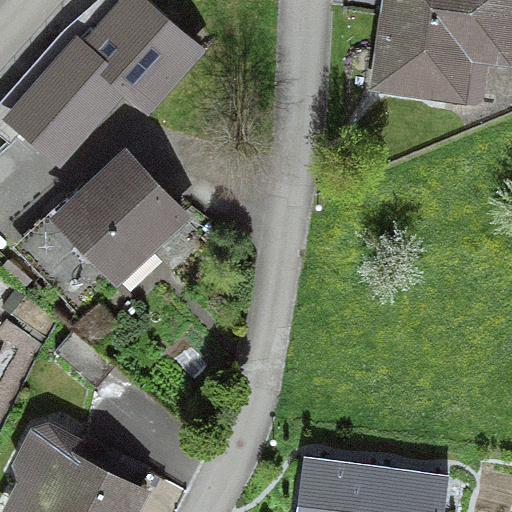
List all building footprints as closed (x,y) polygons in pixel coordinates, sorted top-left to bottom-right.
[(8,117),(60,162),(125,89),(148,109),(201,50),(144,0),(122,0),(84,43),(78,38),(8,117)] [(500,59),(505,30),(508,0),(387,0),(375,85),(443,94),(442,102),(471,106),(479,100),(485,57),(500,59)] [(57,217),(117,281),(186,217),(126,153),(57,217)] [(93,390),(111,368),(70,332),(51,354),(93,390)] [(124,511),(135,492),(70,459),(78,445),(45,428),(30,432),(13,466),(17,481),(26,486),(12,511),(124,511)] [(443,511),(449,468),(305,449),(296,511),(443,511)]
